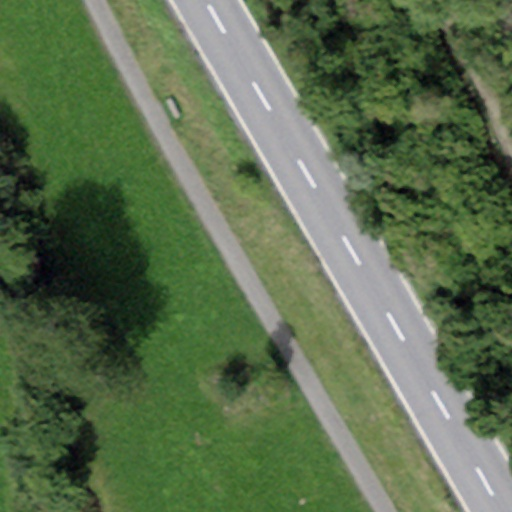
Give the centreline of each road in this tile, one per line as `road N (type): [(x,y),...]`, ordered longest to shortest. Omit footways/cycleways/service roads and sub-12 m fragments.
road 1 (primary): [(208,0),(502,511)]
road 2 (track): [(452,0),(511,143)]
